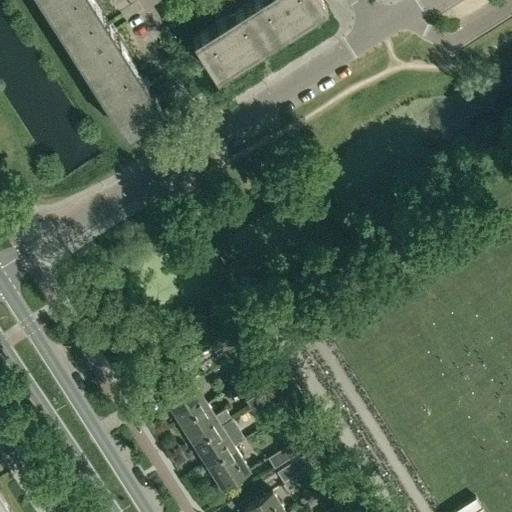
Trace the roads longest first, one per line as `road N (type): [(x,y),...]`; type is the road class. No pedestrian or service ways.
road 1 (residential): [(0,266),(379,26)]
road 2 (primary): [(150,511),(0,280)]
road 3 (primary): [(0,343),(113,511)]
road 4 (residential): [(400,13),(451,42),(511,3)]
